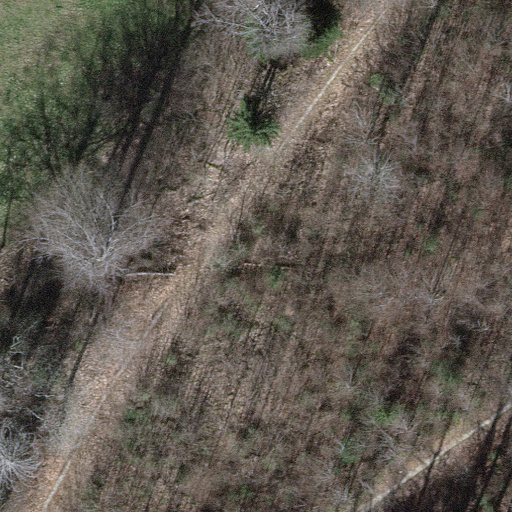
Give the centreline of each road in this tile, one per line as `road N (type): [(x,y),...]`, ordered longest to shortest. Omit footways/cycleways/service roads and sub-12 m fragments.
road 1 (track): [(57,511),(218,242),(401,0)]
road 2 (track): [(511,410),(418,467),(369,511)]
